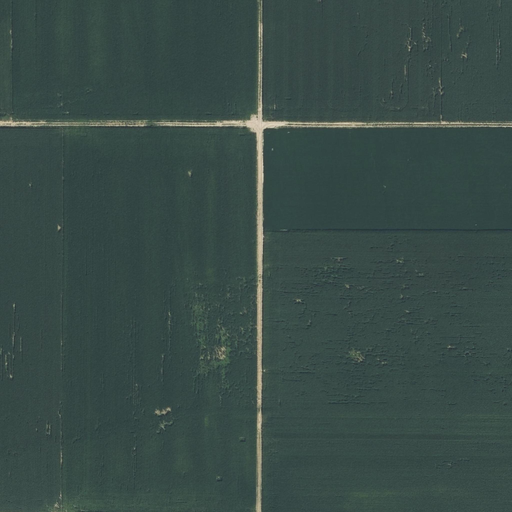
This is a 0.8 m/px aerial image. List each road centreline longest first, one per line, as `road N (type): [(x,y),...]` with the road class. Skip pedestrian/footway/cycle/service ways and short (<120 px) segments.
road 1 (track): [(0,122),(511,124)]
road 2 (track): [(259,0),(258,511)]
